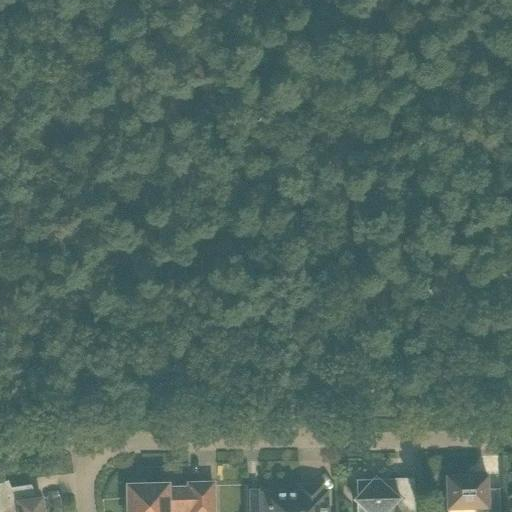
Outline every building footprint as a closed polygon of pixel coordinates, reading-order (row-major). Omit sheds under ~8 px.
[(371,480),(352,501),(358,506),(356,508),(356,511),(413,511),(400,499),(399,479),(387,480),(383,484),(379,480),(375,476),(372,480),(371,480)] [(446,478),(447,498),(447,511),(499,511),(499,489),(487,490),(486,477),(446,478)] [(0,511),(41,511),(40,501),(35,501),(29,487),(31,487),(31,486),(5,490),(3,484),(4,484),(3,483),(0,484),(0,511)] [(212,511),(213,504),(212,484),(188,485),(188,489),(167,490),(167,486),(127,487),(127,511),(212,511)] [(264,495),(264,511),(325,511),(325,493),(320,493),(319,487),(300,488),(300,494),(264,495)]
